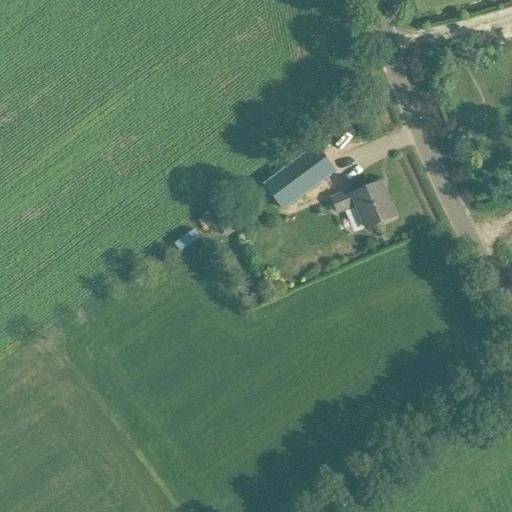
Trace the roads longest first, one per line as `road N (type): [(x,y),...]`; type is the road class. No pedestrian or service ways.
road 1 (unclassified): [(511,316),(453,224),(376,0)]
road 2 (unclassified): [(318,511),(511,375)]
